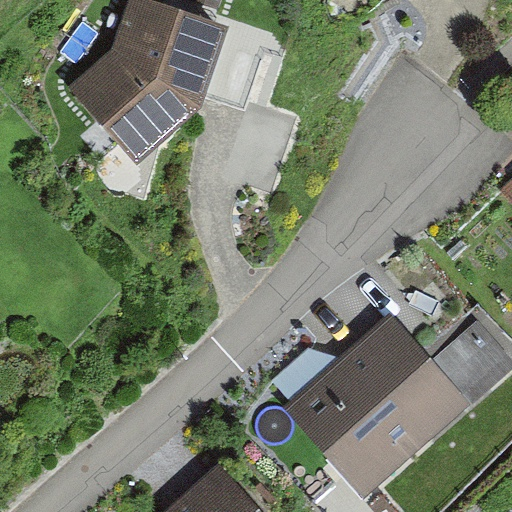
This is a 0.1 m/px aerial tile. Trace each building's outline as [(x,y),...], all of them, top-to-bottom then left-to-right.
[(232,26),(151,0),(131,0),(113,50),(70,88),(136,166),(203,105),(232,26)] [(511,181),(502,191),(511,201),(511,181)] [(435,362),(391,313),(340,359),(291,403),(285,408),(367,500),(511,370),(511,356),(481,321),(435,362)] [(273,381),(291,403),(340,359),(310,348),(273,381)] [(264,511),(220,463),(164,511),(264,511)]
